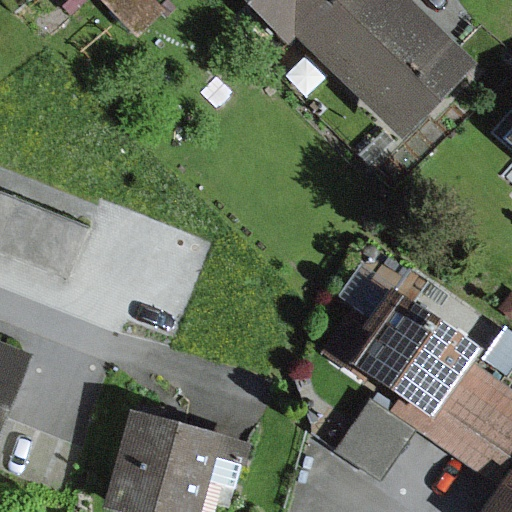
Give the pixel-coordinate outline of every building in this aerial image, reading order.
[(162,13),(149,0),(96,0),(133,40),(162,13)] [(474,70),(401,0),(230,0),(283,51),(292,42),(399,147),(474,70)] [(511,131),(501,143),(511,152),(511,131)] [(88,231),(0,197),(0,257),(67,284),(88,231)] [(364,324),(350,314),(319,357),(362,387),(364,383),(395,405),(389,413),(491,484),(511,453),(511,396),(470,367),(478,356),(390,295),(394,288),(359,264),(334,300),(365,322),(364,324)] [(0,427),(25,366),(0,355),(0,427)] [(413,433),(367,402),(332,454),(378,485),(413,433)] [(132,417),(126,415),(99,511),(200,511),(203,502),(230,510),(246,448),(163,426),(163,411),(134,409),(132,417)] [(511,511),(511,479),(506,476),(481,511),(511,511)]
